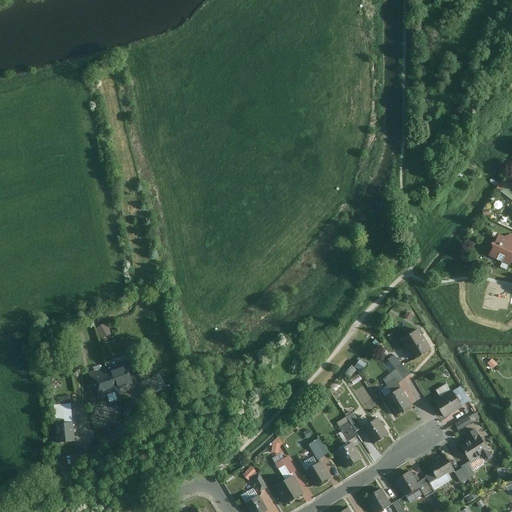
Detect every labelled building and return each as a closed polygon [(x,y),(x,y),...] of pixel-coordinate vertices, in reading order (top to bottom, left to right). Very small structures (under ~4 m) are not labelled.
[(501,192),(505,184),(501,181),(496,189),(501,192)] [(511,258),(511,233),(511,234),(503,237),(498,234),(494,242),(489,245),(491,249),(488,255),(508,266),(511,259),(511,258)] [(112,333),(107,324),(97,329),(102,338),(112,333)] [(433,349),(420,330),(402,342),(414,361),(433,349)] [(85,365),(82,347),(70,349),(74,368),(85,365)] [(410,374),(394,356),(388,362),(396,370),(404,379),(410,374)] [(366,365),(360,361),(356,367),(362,371),(366,365)] [(126,362),(108,368),(116,392),(134,385),(126,362)] [(108,368),(90,374),(98,398),(116,392),(108,368)] [(404,379),(396,370),(384,380),(393,394),(402,389),(400,383),(404,379)] [(164,390),(155,377),(140,387),(148,400),(164,390)] [(393,394),(385,399),(396,417),(413,407),(402,389),(393,394)] [(436,403),(446,419),(463,408),(453,392),(436,403)] [(55,406),(57,425),(73,423),(71,404),(55,406)] [(363,429),(353,414),(347,418),(357,433),(363,429)] [(468,417),(456,425),(460,432),(472,424),(468,417)] [(357,433),(347,418),(338,424),(348,439),(357,433)] [(300,419),(296,426),(302,429),(306,422),(300,419)] [(389,436),(378,419),(363,429),(374,446),(389,436)] [(73,423),(57,425),(58,444),(75,443),(73,423)] [(469,442),(461,447),(471,464),(490,453),(476,430),(465,437),(469,442)] [(324,457),(315,442),(310,445),(318,460),(324,457)] [(362,460),(353,444),(336,454),(346,470),(362,460)] [(63,469),(72,467),(71,461),(78,460),(76,454),(61,458),(63,469)] [(445,456),(429,465),(433,472),(425,477),(426,479),(430,485),(454,471),(445,456)] [(331,480),(321,463),(306,472),(316,488),(331,480)] [(475,475),(469,464),(462,468),(469,479),(475,475)] [(251,467),(245,473),(250,478),(256,472),(251,467)] [(469,479),(462,468),(456,472),(462,483),(469,479)] [(418,484),(411,472),(395,481),(405,499),(421,489),(418,484)] [(267,488),(259,475),(253,479),(260,492),(267,488)] [(304,496),(294,478),(275,488),(285,506),(304,496)] [(426,479),(418,484),(421,489),(427,498),(435,493),(430,485),(426,479)] [(384,511),(392,507),(382,490),(366,500),(374,511),(384,511)] [(267,511),(268,511),(259,497),(245,506),(248,511),(267,511)] [(405,511),(399,501),(392,505),(396,511),(405,511)]
